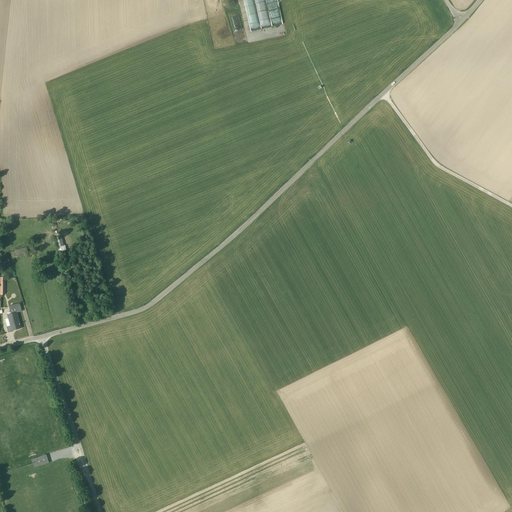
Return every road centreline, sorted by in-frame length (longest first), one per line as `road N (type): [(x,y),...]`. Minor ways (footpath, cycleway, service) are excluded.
road 1 (unclassified): [(382,93),(148,305),(41,337)]
road 2 (unclassified): [(41,337),(100,511)]
road 3 (unclassified): [(382,93),(433,162),(511,206)]
